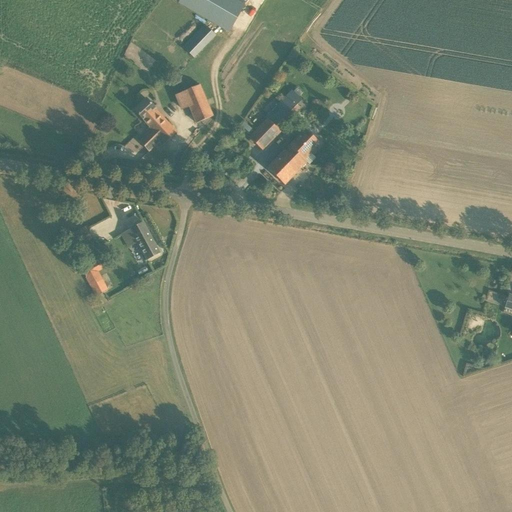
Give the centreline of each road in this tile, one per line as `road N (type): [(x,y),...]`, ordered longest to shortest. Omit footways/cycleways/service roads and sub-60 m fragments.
road 1 (unclassified): [(511,256),(186,198)]
road 2 (unclassified): [(186,198),(167,307),(215,485),(230,511)]
road 3 (unclassified): [(0,165),(186,198)]
